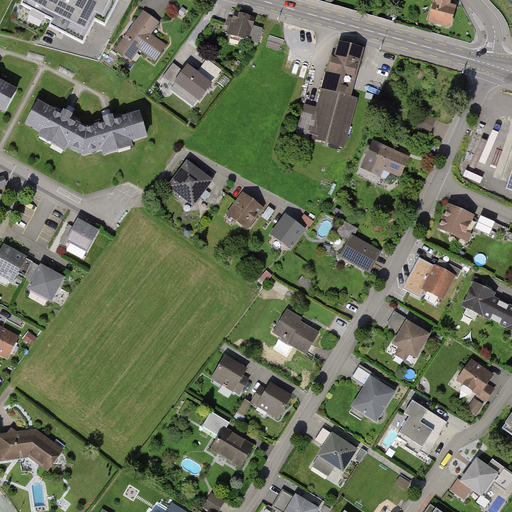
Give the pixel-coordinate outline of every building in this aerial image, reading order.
[(86,40),(96,21),(106,27),(119,1),(116,0),(23,0),(22,4),(32,10),(30,14),(43,21),(45,17),(53,21),(50,28),(84,45),(86,40)] [(434,0),(429,21),(451,26),(458,1),(454,0),(434,0)] [(160,24),(144,13),(116,51),(132,63),(141,51),(156,62),(167,47),(151,36),(160,24)] [(222,38),(258,49),(265,24),(230,13),(226,25),(222,38)] [(312,138),(344,146),(357,99),(351,98),(364,48),(339,42),(335,55),(330,54),(316,107),(305,104),(298,131),(313,134),(312,138)] [(193,107),(222,70),(208,59),(203,65),(198,71),(188,63),(183,70),(178,66),(174,63),(163,77),(174,86),(171,89),(193,107)] [(0,113),(4,116),(18,91),(0,81),(0,113)] [(65,119),(38,104),(25,126),(84,159),(87,131),(65,119)] [(437,119),(423,113),(416,128),(430,134),(437,119)] [(101,128),(87,131),(84,159),(147,139),(140,117),(115,124),(113,118),(108,120),(99,123),(101,128)] [(409,156),(374,141),(361,172),(379,180),(384,169),(401,176),(409,156)] [(475,151),(468,148),(461,164),(468,167),(475,151)] [(215,177),(186,158),(166,188),(195,207),(215,177)] [(243,192),(227,215),(250,230),(265,207),(243,192)] [(472,215),(450,204),(439,228),(461,238),(472,215)] [(272,236),(293,249),(307,227),(286,214),(272,236)] [(97,232),(78,222),(75,229),(69,226),(60,243),(66,246),(68,241),(87,251),(97,232)] [(356,236),(344,257),(373,273),(384,253),(356,236)] [(0,254),(0,273),(13,280),(17,272),(26,277),(33,263),(4,247),(0,254)] [(63,279),(33,263),(26,277),(25,278),(34,282),(30,288),(51,300),(63,279)] [(457,278),(435,267),(422,291),(444,303),(457,278)] [(462,310),(495,326),(507,301),(474,285),(462,310)] [(511,303),(507,301),(495,326),(511,334),(511,303)] [(307,359),(324,336),(288,310),(272,334),(307,359)] [(417,356),(431,333),(404,317),(390,340),(417,356)] [(17,338),(0,329),(0,352),(7,357),(17,338)] [(233,390),(240,394),(248,380),(242,376),(246,370),(226,358),(214,378),(223,384),(219,392),(229,397),(233,390)] [(472,359),(455,383),(485,403),(502,379),(472,359)] [(376,421),(397,389),(360,366),(352,379),(366,388),(354,407),(376,421)] [(278,418),(290,398),(271,386),(268,391),(261,387),(252,402),(278,418)] [(480,414),(485,404),(475,398),(470,408),(480,414)] [(405,414),(410,417),(398,437),(407,443),(410,440),(422,447),(420,451),(428,456),(436,444),(433,442),(437,434),(440,436),(448,423),(413,401),(405,414)] [(241,467),(253,447),(225,431),(229,425),(212,414),(203,428),(220,439),(213,451),(241,467)] [(0,435),(0,457),(0,461),(28,457),(47,471),(64,449),(36,428),(2,432),(0,435)] [(343,470),(356,450),(324,430),(316,442),(325,448),(317,460),(333,470),(336,466),(343,470)] [(458,479),(450,491),(463,501),(472,489),(485,497),(494,484),(506,493),(511,484),(511,474),(493,461),(488,468),(477,460),(462,482),(458,479)] [(408,488),(412,481),(402,475),(398,482),(408,488)] [(315,511),(317,510),(297,498),(297,499),(283,491),(273,508),(279,511),(315,511)] [(219,511),(224,504),(212,497),(205,509),(210,511),(219,511)]
